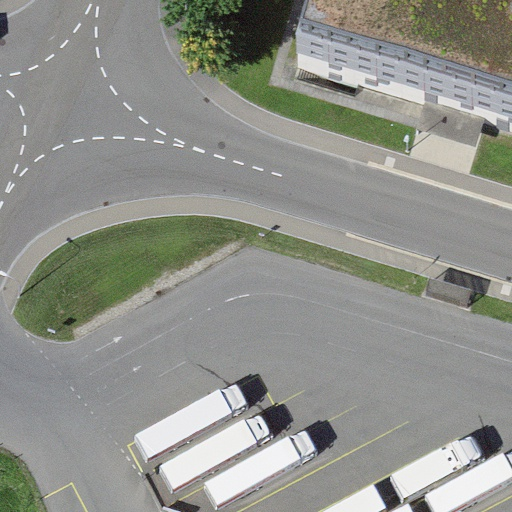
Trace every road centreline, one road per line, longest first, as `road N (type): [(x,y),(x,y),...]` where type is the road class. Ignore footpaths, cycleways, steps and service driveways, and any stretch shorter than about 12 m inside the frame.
road 1 (unclassified): [(52,104),(511,245)]
road 2 (unclassified): [(0,215),(52,104)]
